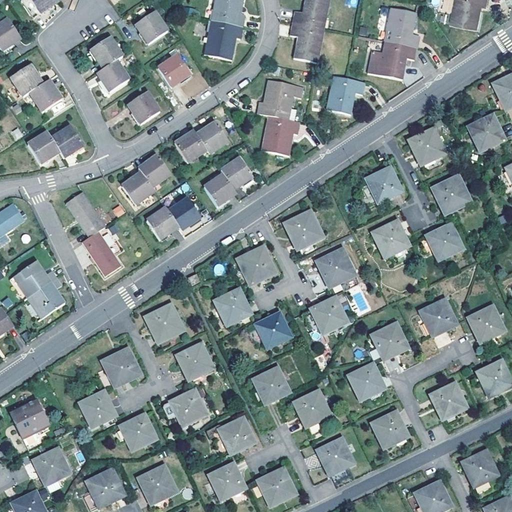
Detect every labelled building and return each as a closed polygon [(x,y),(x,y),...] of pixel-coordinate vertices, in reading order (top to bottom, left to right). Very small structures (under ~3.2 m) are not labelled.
[(22,0),(34,17),(59,0),(22,0)] [(214,0),(210,21),(242,27),(245,16),(240,15),(243,0),(214,0)] [(294,13),(292,25),(323,31),(329,0),(304,0),(302,12),(302,14),(294,13)] [(450,13),(453,0),(443,0),(440,11),(450,13)] [(454,0),(450,24),(477,30),(482,7),(486,8),(487,0),(454,0)] [(415,14),(391,9),(384,43),(416,49),(418,37),(411,35),(415,14)] [(154,14),(135,26),(147,45),(166,33),(154,14)] [(8,21),(0,26),(0,50),(2,54),(21,41),(8,21)] [(240,39),(242,27),(210,21),(203,55),(231,61),(236,39),(240,39)] [(317,64),(323,31),(292,25),(290,37),(297,39),(297,40),(293,59),(317,64)] [(116,62),(122,58),(110,38),(90,51),(103,70),(116,62)] [(413,61),(416,49),(384,43),(382,53),(372,51),(367,73),(377,76),(402,81),(406,59),(413,61)] [(176,57),(157,69),(169,89),(188,76),(176,57)] [(129,81),(116,62),(103,70),(96,74),(109,94),(129,81)] [(10,78),(23,98),(29,94),(42,85),(30,66),(10,78)] [(511,76),(493,86),(506,111),(511,107),(511,76)] [(364,83),(333,77),(326,110),(350,115),(355,94),(361,95),(364,83)] [(259,102),(257,114),(267,116),(294,122),(296,109),(291,108),(293,96),(301,98),(303,88),(267,81),(263,103),(259,102)] [(61,101),(48,82),(42,85),(29,94),(42,114),(61,101)] [(146,94),(127,106),(140,126),(159,113),(146,94)] [(298,134),(300,123),(294,122),(267,116),(261,151),(289,157),(293,133),(298,134)] [(497,129),(491,118),(468,129),(480,153),(503,141),(497,129)] [(215,122),(196,135),(206,151),(209,155),(228,142),(215,122)] [(15,140),(22,136),(18,128),(11,132),(15,140)] [(70,128),(50,140),(58,152),(63,159),(82,147),(70,128)] [(432,130),(408,142),(414,154),(420,166),(444,154),(432,130)] [(50,140),(45,132),(25,145),(38,165),(58,152),(50,140)] [(196,135),(193,132),(174,145),(187,164),(206,151),(196,135)] [(158,155),(139,168),(141,172),(152,189),(171,175),(158,155)] [(239,158),(220,172),(222,175),(233,191),(252,178),(239,158)] [(389,169),(365,181),(377,205),(392,197),(401,193),(389,169)] [(136,206),(154,193),(152,189),(141,172),(122,186),(136,206)] [(216,208),(235,195),(233,191),(222,175),(203,188),(216,208)] [(457,178),(432,190),(439,203),(445,215),(470,202),(457,178)] [(105,227),(81,193),(65,205),(88,239),(98,232),(105,227)] [(187,199),(168,213),(178,229),(181,232),(200,219),(187,199)] [(14,204),(0,213),(0,237),(25,220),(14,204)] [(112,210),(117,218),(125,213),(120,205),(112,210)] [(168,213),(165,209),(146,222),(159,241),(178,229),(168,213)] [(310,213),(284,226),(291,238),(297,251),(323,238),(310,213)] [(396,223),(373,235),(385,259),(408,247),(400,232),(396,223)] [(437,232),(426,237),(438,262),(462,250),(450,226),(437,232)] [(121,266),(98,232),(88,239),(81,244),(105,277),(121,266)] [(263,249),(237,261),(249,287),(259,282),(275,274),(263,249)] [(342,251),(316,264),(322,275),(329,288),(354,276),(342,251)] [(11,279),(25,300),(58,279),(53,272),(47,276),(37,262),(11,279)] [(496,275),(502,272),(498,264),(492,267),(496,275)] [(197,274),(188,279),(191,285),(200,281),(197,274)] [(58,279),(25,300),(39,322),(66,304),(56,290),(63,286),(58,279)] [(238,292),(215,303),(226,327),(250,315),(244,304),(238,292)] [(6,309),(13,304),(8,297),(2,302),(6,309)] [(322,306),(311,311),(323,334),(347,323),(335,300),(322,306)] [(444,301),(420,313),(432,337),(444,331),(456,326),(444,301)] [(171,307),(145,319),(151,330),(158,345),(183,332),(171,307)] [(0,335),(14,326),(1,308),(0,308),(0,335)] [(492,308),(468,320),(474,331),(480,344),(504,332),(492,308)] [(266,321),(256,326),(268,350),(291,339),(279,315),(266,321)] [(396,326),(372,337),(384,361),(394,356),(408,349),(396,326)] [(183,370),(189,382),(213,370),(201,345),(177,357),(183,370)] [(102,363),(114,389),(127,382),(140,376),(128,351),(102,363)] [(485,371),(477,374),(489,398),(511,387),(511,386),(501,363),(485,371)] [(372,366),(348,378),(360,402),(384,390),(378,379),(372,366)] [(277,370),(254,382),(265,405),(276,400),(289,394),(277,370)] [(454,386),(431,397),(436,408),(443,421),(466,410),(454,386)] [(180,399),(164,406),(163,409),(168,419),(171,420),(177,417),(183,427),(206,416),(194,392),(180,399)] [(318,393),(294,404),(300,417),(306,428),(308,427),(312,437),(324,431),(319,422),(330,417),(318,393)] [(108,403),(104,394),(80,405),(91,428),(115,417),(108,403)] [(36,401),(10,414),(16,426),(23,439),(30,453),(45,445),(39,431),(48,426),(36,401)] [(346,422),(342,414),(334,418),(338,427),(346,422)] [(396,414),(372,426),(384,449),(408,437),(402,425),(396,414)] [(132,422),(120,428),(132,452),(156,440),(144,416),(132,422)] [(243,419),(219,431),(231,455),(241,450),(255,443),(243,419)] [(341,441),(318,452),(323,463),(329,476),(332,475),(335,482),(348,475),(345,468),(353,464),(341,441)] [(69,474),(58,450),(34,461),(40,474),(49,492),(60,487),(56,480),(69,474)] [(486,454),(462,465),(468,476),(473,487),(497,476),(486,454)] [(234,465),(209,477),(221,501),(245,489),(240,477),(234,465)] [(164,469),(139,481),(145,494),(151,505),(176,493),(164,469)] [(270,477),(258,483),(270,507),(295,494),(283,470),(270,477)] [(113,471),(87,484),(100,508),(111,503),(125,496),(113,471)] [(478,493),(490,488),(488,483),(476,488),(478,493)] [(439,484),(415,495),(422,511),(440,511),(450,507),(439,484)] [(24,499),(12,505),(15,511),(44,511),(35,494),(24,499)] [(511,511),(511,507),(508,499),(484,510),(485,511),(511,511)]
